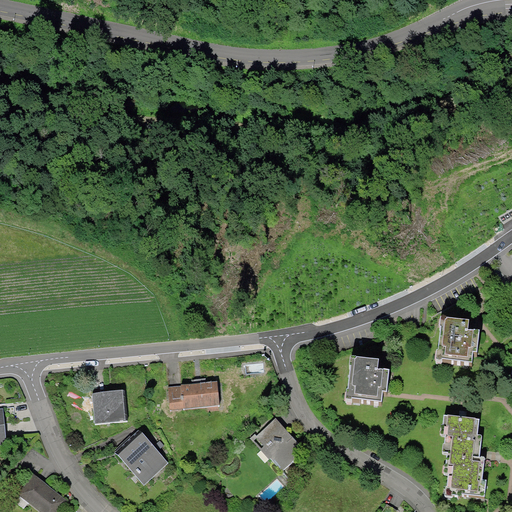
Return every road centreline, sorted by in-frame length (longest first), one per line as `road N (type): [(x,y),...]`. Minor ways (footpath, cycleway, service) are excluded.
road 1 (residential): [(495,0),(385,43),(298,58),(204,50),(0,6)]
road 2 (residential): [(511,239),(422,297),(348,326),(270,340)]
road 3 (residential): [(431,511),(306,421),(282,385),(270,340)]
road 4 (residential): [(270,340),(30,365)]
road 5 (residential): [(102,511),(65,462),(30,365)]
